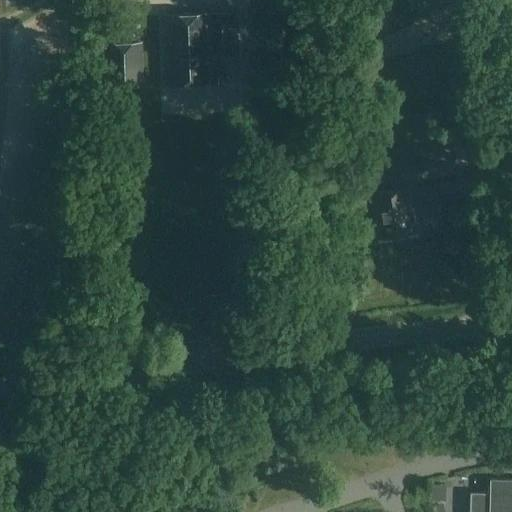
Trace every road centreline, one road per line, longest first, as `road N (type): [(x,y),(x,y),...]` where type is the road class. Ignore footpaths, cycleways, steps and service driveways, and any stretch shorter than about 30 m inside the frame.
road 1 (tertiary): [(511,328),(254,357),(0,398)]
road 2 (residential): [(511,454),(386,477)]
